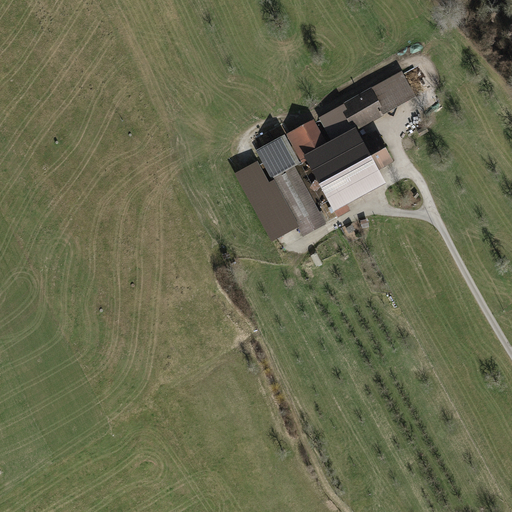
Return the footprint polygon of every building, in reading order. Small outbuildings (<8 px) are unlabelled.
[(343,107),(320,120),(333,143),(326,147),(331,156),(344,148),(340,140),(350,134),(354,143),(359,140),(354,132),(356,131),(355,128),(382,113),(383,115),(414,98),(401,75),(370,92),(371,93),(343,108),(343,107)] [(303,148),(321,139),(313,124),(290,136),(302,159),(307,156),(303,148)] [(350,192),(379,177),(375,169),(391,160),(379,137),(377,139),(374,134),(367,138),(370,143),(363,146),(359,140),(354,143),(350,134),(340,140),(344,148),(331,156),(350,192)] [(272,176),(292,166),(299,162),(286,139),(259,154),(272,176)] [(331,156),(326,147),(321,139),(303,148),(307,156),(339,216),(347,212),(340,198),(350,192),(331,156)] [(292,166),(272,176),(304,235),(324,224),(292,166)] [(290,227),(257,167),(241,176),(274,236),(290,227)]
